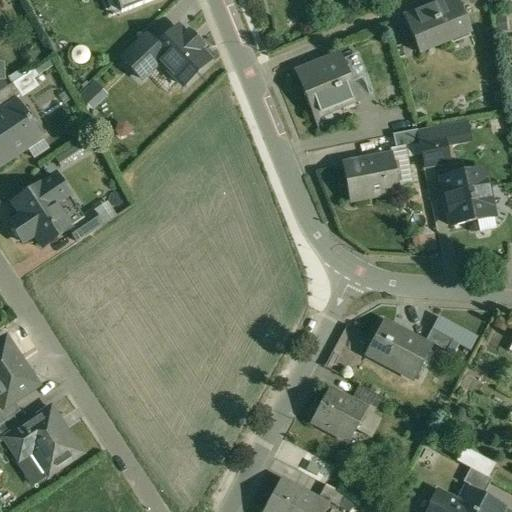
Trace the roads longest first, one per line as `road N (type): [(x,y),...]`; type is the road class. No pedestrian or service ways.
road 1 (residential): [(355,270),(309,224),(218,0)]
road 2 (residential): [(159,511),(0,274)]
road 3 (residential): [(227,511),(355,270)]
road 4 (residential): [(511,294),(384,282),(355,270)]
